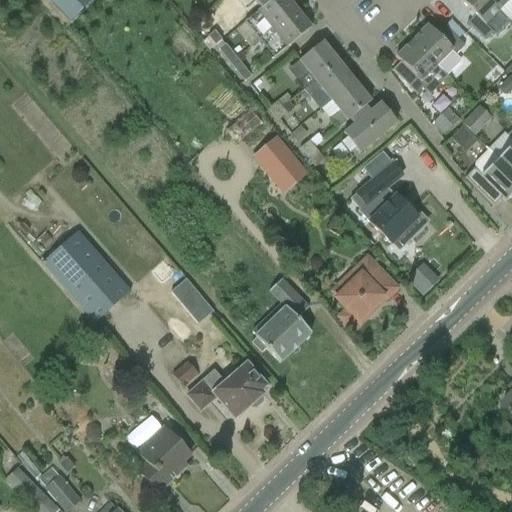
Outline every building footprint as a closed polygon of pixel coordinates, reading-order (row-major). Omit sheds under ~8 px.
[(51,0),(71,20),(91,0),(51,0)] [(274,0),(260,12),(259,11),(243,23),(258,42),(296,12),(286,0),(274,0)] [(260,12),(274,0),(250,0),(259,11),(260,12)] [(498,15),(484,0),(456,0),(474,17),(466,26),(484,44),(493,34),(485,27),(498,15)] [(511,0),(484,0),(498,15),(511,2),(511,0)] [(296,12),(258,42),(273,60),(310,30),(296,12)] [(426,27),(410,43),(446,79),(445,78),(460,63),(454,57),(463,48),(440,24),(432,32),(426,27)] [(207,38),(214,47),(220,41),(214,33),(207,38)] [(415,96),(421,91),(428,97),(446,79),(410,43),(395,59),(400,63),(391,72),(415,96)] [(314,83),(337,64),(321,44),(298,63),(308,75),(297,84),(303,91),(313,82),(314,83)] [(224,59),(231,54),(224,46),(218,51),(224,59)] [(224,59),(230,68),(237,62),(231,54),(224,59)] [(244,70),(237,62),(230,68),(237,76),(244,70)] [(330,102),(353,84),(337,64),(314,83),(313,82),(303,91),(310,100),(321,92),(330,102)] [(244,70),(237,76),(243,84),(250,78),(244,70)] [(511,81),(509,78),(496,90),(502,97),(506,97),(511,90),(511,81)] [(369,104),(353,84),(330,102),(338,113),(329,121),(337,130),(369,104)] [(272,117),(281,109),(276,103),(267,110),(272,117)] [(377,140),(395,125),(380,105),(361,120),(342,135),(358,155),(377,140)] [(286,115),(281,109),(272,117),(277,123),(286,115)] [(447,111),(432,125),(441,135),(456,121),(447,111)] [(479,111),(463,127),(474,138),(490,122),(479,111)] [(449,141),(460,151),(473,138),(462,128),(449,141)] [(511,143),(511,145),(497,161),(511,176),(511,130),(505,138),(511,143)] [(251,159),(273,185),(297,165),(276,139),(251,159)] [(304,156),(313,149),(308,143),(299,150),(304,156)] [(309,163),(318,155),(313,149),(304,156),(309,163)] [(473,170),(464,179),(493,208),(501,199),(505,203),(511,196),(511,176),(497,161),(486,152),(474,164),(473,170)] [(362,170),(371,182),(390,166),(381,154),(362,170)] [(318,155),(309,163),(314,169),(323,161),(318,155)] [(403,233),(409,240),(423,227),(394,198),(391,201),(383,192),(398,179),(389,168),(355,196),(372,218),(367,223),(390,246),(403,233)] [(129,293),(126,291),(77,233),(41,266),(93,325),(129,293)] [(396,290),(382,275),(365,258),(328,293),(333,298),(331,300),(342,312),(336,317),(352,333),(360,325),(357,322),(368,312),(381,299),(384,302),(396,290)] [(408,282),(426,296),(439,280),(422,266),(408,282)] [(296,321),(307,310),(280,282),(268,294),(279,305),(250,333),(256,338),(251,343),(261,354),(265,351),(279,365),(291,353),(291,354),(297,348),(297,347),(310,336),(296,321)] [(186,363),(171,376),(182,389),(197,376),(186,363)] [(258,394),(264,388),(243,365),(222,383),(212,373),(185,396),(199,413),(215,399),(233,420),(249,407),(251,409),(254,409),(261,404),(261,401),(259,398),(261,396),(258,394)] [(511,395),(502,407),(511,416),(511,395)] [(511,434),(511,429),(507,424),(496,435),(504,443),(511,434)] [(99,430),(94,426),(88,426),(85,431),(85,440),(88,444),(96,444),(99,439),(99,430)] [(176,470),(189,458),(161,430),(135,454),(144,464),(136,472),(158,495),(178,476),(177,475),(176,475),(176,470)] [(22,454),(16,458),(33,481),(39,476),(22,454)] [(66,459),(58,466),(66,475),(74,468),(66,459)] [(49,511),(54,508),(21,474),(8,487),(32,511),(49,511)] [(44,490),(62,511),(68,511),(80,503),(58,478),(44,490)]
